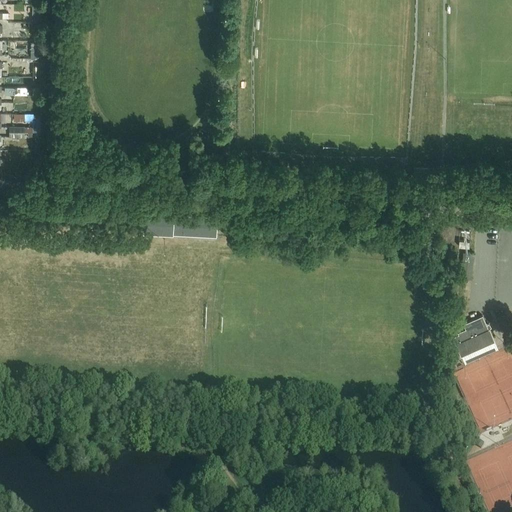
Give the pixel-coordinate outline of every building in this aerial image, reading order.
[(32,5),(32,21),(41,21),(42,5),(32,5)] [(9,136),(25,136),(25,126),(10,126),(9,136)] [(25,127),(25,131),(28,131),(28,137),(33,137),(33,131),(40,131),(40,127),(25,127)] [(216,236),(217,217),(174,215),(174,214),(145,212),(144,233),(173,235),(173,234),(216,236)] [(471,278),(474,253),(463,252),(461,277),(471,278)] [(488,329),(482,315),(463,324),(465,329),(458,333),(458,334),(452,337),(461,355),(494,340),(489,328),(488,329)] [(481,449),(484,443),(478,439),(474,445),(481,449)]
